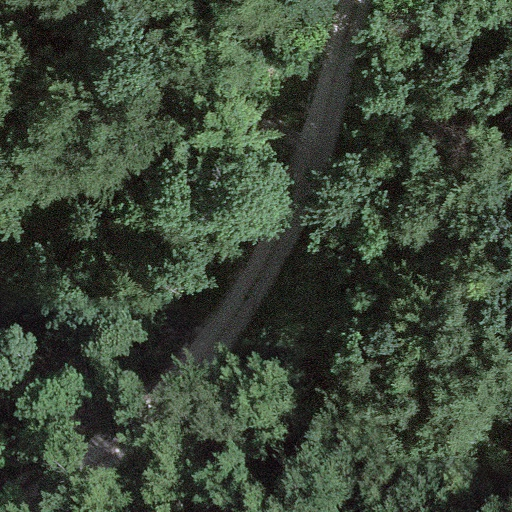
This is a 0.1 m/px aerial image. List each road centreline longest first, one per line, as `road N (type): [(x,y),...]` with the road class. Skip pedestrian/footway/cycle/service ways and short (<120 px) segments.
road 1 (track): [(353,0),(303,174),(188,375)]
road 2 (track): [(24,511),(188,375)]
